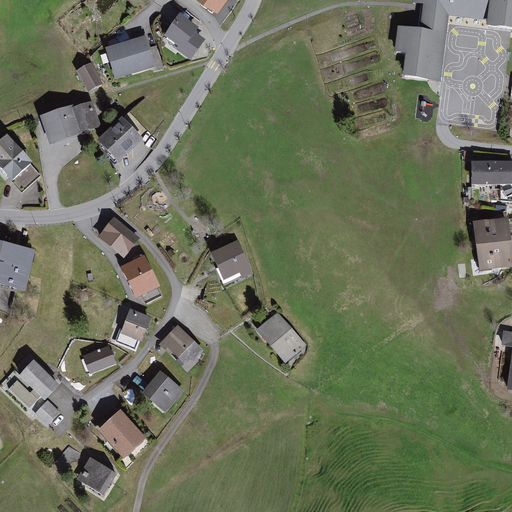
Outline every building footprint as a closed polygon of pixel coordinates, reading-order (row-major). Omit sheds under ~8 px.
[(229,0),(201,0),(221,13),(229,0)] [(435,6),(440,7),(449,8),(448,15),(489,20),(488,26),(511,29),(511,0),(414,0),(414,4),(422,5),(422,4),(435,5),(435,6)] [(422,4),(422,5),(419,27),(426,28),(425,33),(399,30),(396,53),(407,55),(405,77),(428,80),(431,58),(434,58),(440,7),(435,6),(435,5),(422,4)] [(204,32),(184,18),(170,40),(185,49),(183,53),(197,62),(209,44),(200,38),(204,32)] [(158,71),(149,41),(110,52),(119,82),(158,71)] [(94,67),(79,74),(90,95),(104,88),(94,67)] [(76,109),(42,121),(52,148),(104,130),(95,105),(77,112),(76,109)] [(127,122),(103,145),(122,164),(145,142),(127,122)] [(38,167),(10,139),(0,148),(0,171),(22,193),(39,177),(33,171),(38,167)] [(511,163),(474,164),(475,186),(500,186),(500,202),(511,202),(511,163)] [(137,240),(115,221),(101,238),(123,256),(137,240)] [(511,222),(479,227),(485,273),(511,269),(511,222)] [(236,244),(214,255),(225,277),(247,267),(236,244)] [(36,257),(0,249),(0,290),(27,296),(36,257)] [(164,289),(148,259),(126,271),(142,301),(164,289)] [(152,321),(130,314),(122,336),(119,335),(115,346),(135,353),(139,342),(144,344),(152,321)] [(307,348),(280,317),(261,334),(288,365),(307,348)] [(205,358),(176,329),(157,348),(186,377),(205,358)] [(110,350),(83,360),(90,378),(117,368),(110,350)] [(58,386),(33,364),(21,377),(34,389),(30,394),(37,401),(41,396),(45,400),(58,386)] [(184,394),(162,376),(145,397),(167,415),(184,394)] [(59,413),(48,402),(35,415),(47,426),(59,413)] [(150,442),(124,414),(101,435),(127,463),(150,442)] [(116,472),(90,458),(78,479),(103,494),(116,472)]
